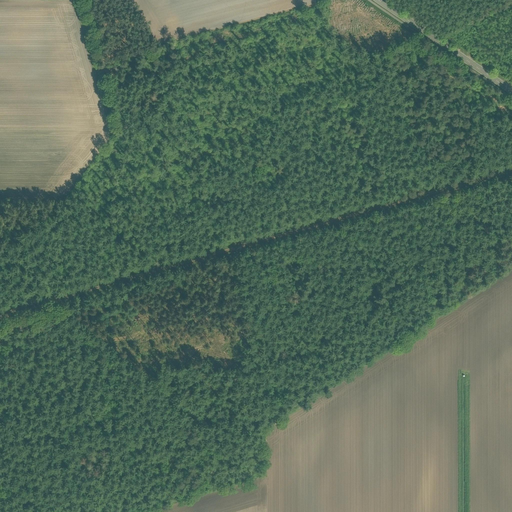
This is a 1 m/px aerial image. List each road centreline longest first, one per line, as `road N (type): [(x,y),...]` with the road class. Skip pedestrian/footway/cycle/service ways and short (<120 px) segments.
road 1 (track): [(511,170),(0,314)]
road 2 (tertiary): [(511,91),(378,0)]
